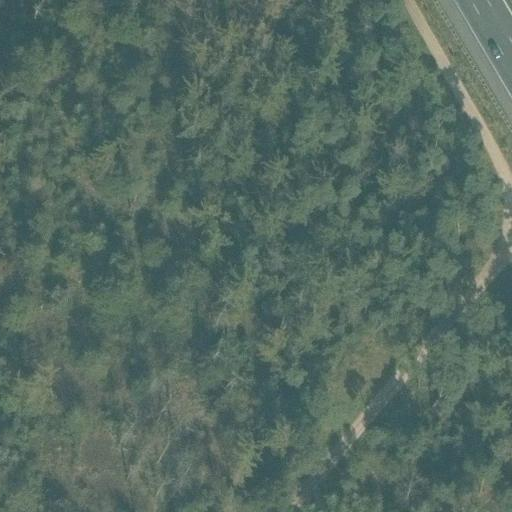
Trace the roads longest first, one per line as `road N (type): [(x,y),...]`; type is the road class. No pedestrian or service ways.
road 1 (track): [(282,511),(511,250)]
road 2 (track): [(511,178),(409,0)]
